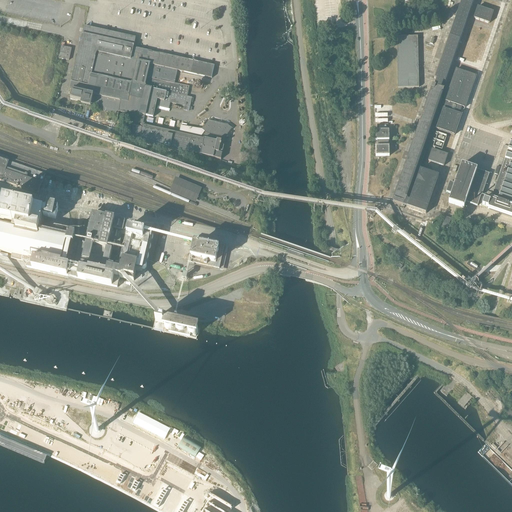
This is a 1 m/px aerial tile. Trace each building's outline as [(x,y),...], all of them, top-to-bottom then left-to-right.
[(461,0),(434,79),(436,80),(443,82),(444,83),(472,0),(461,0)] [(489,24),(493,12),(477,7),(473,18),(489,24)] [(143,115),(145,115),(153,117),(156,102),(159,102),(158,106),(169,108),(170,102),(185,106),(184,110),(189,111),(191,102),(192,103),(193,98),(191,98),(189,97),(189,96),(187,95),(189,87),(174,83),(177,70),(212,78),(214,66),(133,48),(135,38),(84,26),(70,90),(72,91),(70,99),(91,104),(91,107),(119,114),(119,113),(118,113),(119,110),(143,115)] [(417,37),(396,37),(396,38),(397,87),(397,88),(418,88),(418,87),(417,38),(417,37)] [(71,48),(61,46),(58,58),(69,60),(71,48)] [(444,103),(442,110),(443,109),(458,114),(460,107),(464,108),(466,103),(466,102),(466,101),(467,100),(467,99),(467,98),(468,97),(468,95),(468,96),(468,95),(469,94),(469,93),(469,92),(470,91),(470,90),(470,89),(471,88),(471,87),(472,86),(472,85),(472,84),(473,83),(473,82),(475,77),(466,74),(466,75),(463,74),(464,73),(462,72),(455,70),(452,80),(449,87),(444,103)] [(395,196),(392,203),(396,204),(397,204),(399,204),(398,205),(402,206),(404,202),(443,90),(440,89),(443,82),(436,80),(434,86),(432,86),(432,87),(432,89),(431,88),(423,113),(423,114),(422,114),(414,139),(414,141),(413,141),(405,164),(406,164),(405,166),(404,166),(398,184),(397,188),(396,192),(396,191),(395,192),(396,192),(394,195),(395,196)] [(442,110),(436,129),(448,134),(453,136),(460,116),(460,115),(458,114),(443,109),(442,110)] [(131,135),(130,140),(139,141),(139,142),(156,146),(158,147),(193,155),(194,153),(200,154),(200,155),(202,156),(213,158),(221,159),(221,158),(222,154),(222,153),(221,153),(222,152),(223,152),(224,147),(224,145),(225,142),(223,142),(224,137),(226,138),(226,137),(227,135),(228,135),(227,135),(232,129),(232,128),(227,125),(226,126),(225,127),(224,126),(221,124),(221,123),(220,125),(219,126),(218,124),(215,122),(214,123),(213,124),(211,123),(210,122),(209,121),(208,120),(208,121),(208,122),(207,123),(206,123),(205,125),(204,127),(203,127),(203,128),(202,129),(201,129),(201,130),(201,129),(204,131),(201,135),(195,134),(192,133),(192,132),(188,131),(187,130),(186,130),(186,129),(187,124),(182,123),(181,129),(179,131),(175,130),(174,127),(175,122),(170,121),(169,126),(167,128),(163,127),(162,125),(163,119),(159,118),(157,124),(156,126),(155,126),(152,125),(143,123),(144,118),(145,115),(143,115),(142,117),(140,127),(137,126),(134,125),(133,125),(131,133),(131,135)] [(388,141),(389,141),(389,131),(375,131),(375,141),(377,141),(377,146),(375,146),(375,156),(389,156),(389,146),(388,146),(388,141)] [(505,159),(491,198),(511,204),(511,141),(510,141),(509,147),(504,145),(500,157),(505,159)] [(432,150),(428,161),(443,166),(447,155),(432,150)] [(0,181),(38,194),(45,174),(0,158),(0,181)] [(449,182),(446,192),(451,194),(449,202),(463,207),(465,202),(477,206),(480,195),(481,196),(489,174),(488,174),(486,173),(483,172),(481,171),(478,171),(476,170),(473,169),(471,168),(468,167),(466,166),(463,165),(462,165),(458,174),(455,184),(449,182)] [(406,207),(425,214),(425,213),(437,176),(438,176),(437,176),(426,172),(419,170),(407,207),(406,207)] [(182,182),(180,187),(183,189),(182,191),(193,196),(196,188),(185,183),(182,182)] [(484,197),(482,205),(482,206),(483,206),(483,207),(485,208),(485,207),(487,208),(487,207),(487,208),(487,207),(488,207),(487,208),(511,216),(511,204),(491,198),(490,200),(490,199),(484,197)] [(0,229),(65,244),(67,235),(49,231),(50,227),(43,226),(45,217),(56,219),(58,207),(35,202),(34,207),(0,199),(0,229)] [(72,245),(73,245),(75,234),(68,232),(67,235),(65,244),(61,264),(12,253),(12,254),(11,258),(27,262),(26,267),(117,287),(119,278),(134,281),(136,271),(145,273),(154,232),(147,230),(148,225),(90,211),(88,220),(90,220),(86,236),(85,243),(80,242),(74,266),(67,264),(72,245)] [(443,224),(448,226),(451,219),(445,217),(443,224)] [(62,233),(63,228),(51,225),(50,231),(62,233)] [(193,239),(188,264),(223,272),(228,247),(220,245),(220,243),(217,242),(216,244),(193,239)] [(182,280),(183,278),(187,279),(188,274),(179,272),(178,279),(182,280)] [(460,292),(464,287),(448,276),(445,280),(454,287),(454,288),(460,292)] [(167,278),(166,284),(173,286),(175,279),(167,278)] [(36,288),(36,289),(33,293),(45,299),(45,300),(46,301),(46,303),(47,302),(47,303),(48,304),(49,304),(50,304),(51,304),(53,304),(54,304),(56,305),(58,301),(56,300),(56,299),(56,298),(56,297),(55,296),(54,295),(53,294),(51,294),(50,294),(49,294),(36,288)] [(165,319),(164,319),(158,317),(157,317),(155,323),(164,325),(163,329),(163,332),(196,339),(196,336),(197,336),(199,327),(196,327),(195,326),(194,326),(193,326),(192,326),(184,324),(183,324),(183,323),(182,323),(181,323),(180,323),(177,323),(178,320),(176,319),(175,322),(173,322),(172,321),(171,321),(170,320),(169,320),(168,320),(168,321),(165,320),(165,319)] [(466,392),(457,403),(463,408),(464,408),(465,409),(472,401),(473,402),(475,400),(466,392)]
